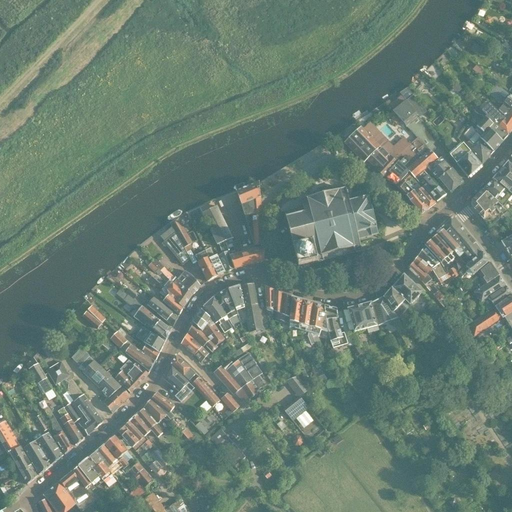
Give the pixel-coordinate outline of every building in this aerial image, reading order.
[(511,45),(509,44),(504,41),(501,46),(511,53),(511,45)] [(511,98),(503,91),(495,85),(488,93),(498,103),(504,104),(511,110),(511,98)] [(407,89),(399,94),(406,101),(406,102),(413,96),(407,89)] [(407,127),(419,117),(406,102),(406,101),(392,112),(395,114),(401,121),(405,126),(407,127)] [(507,137),(486,117),(481,111),(474,104),(471,108),(478,115),(481,115),(484,119),(473,130),(478,137),(480,138),(493,153),(507,137)] [(503,119),(489,104),(481,111),(486,117),(507,137),(511,130),(511,110),(504,104),(497,111),(505,118),(503,119)] [(395,114),(390,118),(396,125),(401,121),(395,114)] [(419,117),(407,127),(417,138),(427,149),(432,145),(437,141),(419,117)] [(372,139),(363,130),(360,127),(344,143),(363,163),(367,160),(379,147),(372,139)] [(493,153),(480,138),(478,137),(473,130),(472,129),(471,127),(463,135),(468,140),(474,146),(469,151),(482,166),(493,153)] [(405,169),(429,151),(428,150),(427,149),(417,138),(394,158),(405,169)] [(432,145),(427,149),(428,150),(429,151),(431,153),(436,149),(432,145)] [(482,166),(469,151),(463,145),(450,157),(457,165),(468,179),(478,170),(482,166)] [(389,157),(379,147),(367,160),(377,170),(389,157)] [(426,169),(437,160),(431,153),(429,151),(405,169),(414,178),(422,172),(426,169)] [(383,177),(396,163),(389,157),(377,170),(383,177)] [(437,160),(426,169),(442,187),(444,186),(450,193),(462,183),(440,158),(437,160)] [(407,174),(396,163),(383,177),(384,177),(398,188),(403,183),(401,181),(407,174)] [(511,166),(508,163),(493,180),(511,196),(511,166)] [(422,172),(414,178),(437,203),(446,196),(422,172)] [(429,209),(406,183),(411,179),(407,174),(401,181),(403,183),(398,188),(406,197),(421,215),(429,209)] [(435,204),(411,179),(406,183),(429,209),(435,204)] [(511,196),(493,180),(483,191),(494,201),(497,198),(499,199),(497,200),(499,201),(497,203),(498,204),(502,208),(507,202),(511,205),(511,203),(511,196)] [(236,193),(241,206),(260,198),(259,183),(236,193)] [(303,207),(294,210),(284,212),(298,267),(361,251),(358,239),(378,234),(367,191),(352,195),(350,188),(331,193),(329,188),(314,192),(316,197),(301,200),(303,207)] [(493,209),(498,204),(497,203),(494,201),(483,191),(472,202),(472,206),(489,227),(503,215),(498,209),(495,211),(493,209)] [(260,198),(241,206),(245,217),(254,248),(260,246),(264,245),(261,205),(260,198)] [(231,237),(221,217),(223,216),(218,206),(216,207),(202,214),(217,245),(218,245),(224,242),(225,245),(232,242),(231,240),(232,239),(231,237)] [(511,219),(511,218),(511,216),(507,212),(503,215),(489,227),(493,233),(495,232),(494,230),(509,217),(511,219)] [(441,228),(443,230),(456,243),(459,241),(466,233),(453,217),(441,228)] [(193,244),(179,219),(170,225),(174,233),(184,249),(186,253),(193,249),(190,245),(193,244)] [(456,243),(443,230),(437,235),(453,253),(455,250),(459,254),(463,251),(459,247),(456,243)] [(189,260),(186,253),(184,249),(174,233),(163,243),(182,266),(189,260)] [(475,243),(466,233),(459,241),(462,244),(459,247),(463,251),(464,252),(475,243)] [(437,235),(430,241),(450,262),(454,259),(450,255),(453,253),(437,235)] [(511,235),(501,242),(510,256),(511,254),(511,235)] [(238,241),(232,242),(225,245),(235,269),(248,265),(245,252),(242,253),(238,241)] [(430,241),(425,246),(440,264),(443,261),(447,265),(450,262),(430,241)] [(235,269),(225,245),(224,242),(218,245),(222,254),(219,256),(227,272),(235,269)] [(475,243),(464,252),(470,260),(471,261),(482,253),(475,243)] [(264,248),(245,252),(248,265),(264,262),(265,260),(264,248)] [(439,264),(424,248),(417,257),(432,270),(440,283),(447,279),(445,276),(444,274),(439,264)] [(204,250),(208,258),(218,276),(225,273),(217,256),(214,257),(210,249),(207,250),(206,249),(204,250)] [(470,278),(489,262),(482,253),(471,261),(470,260),(465,265),(466,266),(458,274),(459,275),(462,278),(463,276),(469,277),(470,278)] [(430,272),(432,270),(417,257),(413,263),(427,275),(430,272)] [(198,263),(208,282),(218,276),(208,258),(198,263)] [(174,276),(164,268),(157,261),(153,264),(169,279),(170,281),(174,276)] [(169,279),(153,264),(151,262),(148,266),(155,273),(165,282),(169,279)] [(432,280),(427,275),(413,263),(408,269),(421,281),(425,285),(432,280)] [(499,276),(490,263),(477,273),(481,278),(479,279),(484,286),(485,285),(488,283),(499,276)] [(459,275),(458,274),(454,267),(447,272),(450,277),(451,277),(452,280),(459,275)] [(201,287),(193,278),(185,272),(172,284),(182,293),(185,290),(192,296),(201,287)] [(422,293),(404,275),(392,288),(404,301),(409,305),(414,301),(416,303),(421,298),(419,296),(422,293)] [(511,296),(499,276),(488,283),(485,285),(484,286),(481,288),(473,293),(483,306),(484,306),(488,312),(511,296)] [(183,309),(169,295),(167,291),(165,289),(161,286),(151,277),(147,281),(154,289),(156,287),(161,291),(159,293),(166,299),(163,302),(179,316),(183,309)] [(183,309),(192,296),(185,290),(182,293),(172,284),(168,289),(167,287),(165,289),(167,291),(169,295),(183,309)] [(263,329),(258,309),(254,284),(240,286),(244,306),(247,316),(246,316),(250,333),(252,332),(263,329)] [(240,286),(228,290),(236,309),(244,306),(240,286)] [(273,311),(275,290),(265,286),(266,308),(273,311)] [(129,288),(125,293),(128,295),(134,300),(137,295),(129,288)] [(404,301),(392,288),(384,298),(392,313),(396,319),(407,309),(403,303),(404,301)] [(282,313),(283,294),(275,290),(273,311),(276,312),(274,319),(275,320),(274,321),(279,323),(282,313)] [(232,306),(227,291),(215,297),(227,316),(229,320),(232,326),(239,322),(236,315),(231,306),(232,306)] [(444,296),(439,291),(434,296),(438,301),(444,296)] [(289,318),(292,298),(283,294),(282,313),(279,323),(280,324),(279,327),(281,327),(283,324),(282,323),(282,322),(289,325),(289,318)] [(451,296),(449,298),(452,302),(458,298),(455,294),(452,297),(451,296)] [(171,331),(141,306),(144,301),(137,295),(134,300),(128,295),(123,301),(138,312),(133,318),(145,326),(147,325),(166,340),(171,331)] [(473,338),(475,337),(486,330),(511,312),(511,295),(511,296),(488,312),(479,318),(472,322),(466,327),(473,338)] [(215,297),(209,302),(229,331),(232,329),(227,321),(225,322),(223,319),(227,316),(215,297)] [(458,298),(452,302),(454,306),(462,301),(459,297),(458,298)] [(178,318),(153,298),(148,306),(158,313),(157,315),(173,327),(178,318)] [(300,325),(302,301),(292,298),(289,318),(289,325),(290,329),(295,329),(300,331),(302,325),(300,325)] [(396,319),(392,313),(384,298),(371,304),(377,327),(396,319)] [(311,328),(313,304),(302,301),(300,325),(302,325),(300,331),(308,333),(308,337),(311,345),(315,343),(311,334),(313,329),(311,328)] [(209,302),(203,308),(210,317),(215,324),(219,322),(221,325),(219,326),(224,334),(229,331),(209,302)] [(328,333),(324,307),(313,304),(311,328),(313,329),(311,334),(315,343),(320,342),(318,337),(319,336),(321,331),(328,333)] [(348,310),(351,322),(354,333),(366,330),(368,334),(377,332),(377,327),(371,304),(348,310)] [(82,318),(97,330),(105,321),(91,307),(82,318)] [(341,334),(339,327),(336,310),(324,307),(328,333),(328,335),(332,345),(339,344),(340,346),(348,344),(344,333),(341,334)] [(201,310),(197,318),(208,325),(202,332),(217,346),(223,340),(218,333),(209,318),(201,310)] [(511,312),(486,330),(475,337),(479,343),(508,324),(509,326),(511,324),(511,312)] [(197,318),(194,324),(202,332),(208,325),(197,318)] [(416,332),(420,340),(438,329),(433,322),(416,332)] [(144,344),(146,345),(159,354),(165,343),(136,323),(132,330),(147,340),(144,344)] [(194,324),(188,333),(203,348),(205,346),(212,353),(218,348),(217,346),(202,332),(194,324)] [(121,329),(118,333),(124,339),(127,336),(121,329)] [(155,362),(141,352),(133,347),(131,345),(124,339),(118,333),(110,340),(120,349),(123,347),(127,351),(125,354),(150,372),(155,362)] [(208,354),(187,335),(181,345),(201,362),(208,354)] [(159,354),(146,345),(144,348),(127,336),(124,339),(131,345),(133,347),(141,352),(155,362),(159,354)] [(104,347),(112,354),(116,349),(108,342),(104,347)] [(494,349),(497,352),(505,347),(503,343),(494,349)] [(100,389),(111,378),(113,375),(110,372),(107,375),(84,352),(74,361),(80,367),(78,368),(100,389)] [(265,386),(259,377),(263,374),(249,353),(236,362),(232,365),(228,360),(221,367),(216,370),(214,373),(230,392),(234,395),(236,394),(245,404),(256,394),(255,392),(265,386)] [(176,356),(171,365),(183,376),(187,373),(192,377),(195,374),(176,356)] [(264,360),(258,363),(269,380),(274,377),(264,360)] [(72,380),(61,362),(46,371),(55,386),(64,380),(66,382),(69,383),(68,392),(66,393),(85,418),(78,424),(87,436),(103,423),(72,380)] [(53,390),(37,363),(28,369),(37,386),(39,385),(45,395),(53,390)] [(149,374),(136,364),(134,366),(132,369),(143,380),(149,374)] [(185,386),(188,383),(171,367),(164,380),(178,393),(175,397),(180,402),(191,391),(185,386)] [(143,380),(132,369),(130,372),(128,374),(126,376),(137,387),(143,380)] [(137,387),(126,376),(122,373),(116,380),(130,394),(137,387)] [(192,384),(198,392),(204,398),(211,392),(198,377),(192,384)] [(309,391),(298,377),(288,382),(297,394),(300,392),(303,395),(309,391)] [(466,390),(458,377),(452,381),(460,394),(466,390)] [(130,397),(111,378),(100,389),(99,389),(108,399),(103,403),(112,414),(130,397)] [(211,392),(204,398),(212,408),(219,402),(211,392)] [(174,407),(157,393),(151,399),(162,407),(160,409),(170,420),(173,417),(170,413),(174,407)] [(221,399),(233,413),(238,408),(226,394),(221,399)] [(300,398),(295,402),(302,411),(307,407),(300,398)] [(170,420),(160,409),(162,407),(151,399),(144,408),(157,423),(163,418),(167,423),(170,420)] [(70,404),(64,409),(74,424),(81,419),(70,404)] [(289,406),(284,410),(291,419),(296,415),(289,406)] [(44,409),(49,418),(53,416),(48,407),(44,409)] [(74,424),(64,409),(64,408),(58,412),(65,423),(62,424),(76,446),(84,439),(74,424)] [(162,434),(142,410),(135,416),(151,431),(157,437),(162,434)] [(12,432),(0,413),(0,441),(8,454),(9,453),(20,447),(21,446),(17,441),(21,439),(15,430),(12,432)] [(47,430),(38,416),(35,418),(44,432),(47,430)] [(151,431),(135,416),(129,422),(144,437),(151,431)] [(182,428),(174,419),(172,421),(180,431),(182,428)] [(281,421),(277,425),(281,430),(285,427),(281,421)] [(144,437),(129,422),(125,426),(146,448),(148,450),(152,445),(144,437)] [(208,431),(200,422),(196,426),(204,435),(208,431)] [(73,449),(58,426),(55,428),(58,434),(53,438),(65,455),(73,449)] [(146,448),(125,426),(118,433),(136,452),(141,448),(143,450),(146,448)] [(246,458),(221,430),(210,440),(239,471),(242,467),(239,464),(246,458)] [(41,435),(34,439),(51,466),(63,456),(49,434),(43,438),(41,435)] [(133,458),(127,452),(114,437),(105,445),(118,461),(122,465),(125,469),(129,465),(127,463),(133,458)] [(303,444),(303,440),(301,437),(297,437),(294,439),(294,443),(296,446),(300,446),(303,444)] [(51,466),(34,439),(28,443),(29,446),(24,449),(39,476),(51,466)] [(105,445),(95,453),(108,469),(114,463),(118,461),(105,445)] [(38,477),(20,447),(9,453),(27,485),(38,477)] [(155,474),(168,461),(162,454),(157,449),(151,455),(149,453),(142,459),(155,474)] [(172,457),(166,450),(162,454),(168,461),(172,457)] [(95,453),(90,458),(97,467),(93,470),(100,477),(104,481),(113,474),(108,469),(95,453)] [(90,458),(78,467),(91,484),(100,477),(93,470),(97,467),(90,458)] [(145,489),(153,481),(138,463),(129,471),(145,489)] [(91,484),(78,467),(73,472),(85,488),(85,489),(90,495),(92,497),(95,495),(88,486),(91,484)] [(90,495),(85,489),(85,488),(73,472),(60,482),(66,490),(65,491),(75,504),(79,509),(80,511),(81,511),(95,502),(92,497),(90,495)] [(4,487),(13,482),(11,478),(2,483),(4,487)] [(75,504),(65,491),(66,490),(60,482),(44,496),(53,509),(55,511),(66,511),(67,511),(68,511),(74,511),(79,509),(75,504)] [(139,485),(128,495),(129,496),(133,501),(134,502),(145,493),(139,485)] [(187,511),(178,500),(164,510),(152,494),(130,511),(131,511),(187,511)] [(126,506),(133,501),(129,496),(122,502),(126,506)] [(55,511),(53,509),(50,510),(45,500),(38,503),(42,511),(55,511)] [(120,511),(126,506),(122,502),(116,506),(120,511)]
